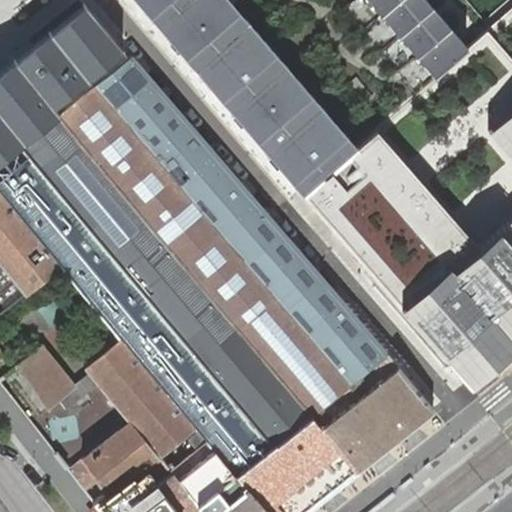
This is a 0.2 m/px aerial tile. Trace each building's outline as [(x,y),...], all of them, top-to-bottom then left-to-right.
[(135,0),(300,187),(354,141),(233,5),(239,0),(367,0),(431,74),(466,45),(426,0),(135,0)] [(511,4),(477,35),(466,45),(431,74),(354,141),(300,187),(467,382),(511,343),(511,4)] [(87,5),(15,60),(57,114),(94,85),(128,59),(87,5)] [(271,220),(132,56),(128,59),(94,85),(359,395),(396,364),(271,220)] [(0,160),(21,144),(57,114),(15,60),(0,71),(0,160)] [(321,425),(359,395),(94,85),(57,114),(321,425)] [(21,144),(282,456),(321,425),(57,114),(21,144)] [(235,475),(245,485),(282,456),(21,144),(0,160),(0,192),(9,204),(33,233),(58,263),(121,338),(189,419),(197,429),(235,475)] [(0,211),(9,204),(0,192),(0,211)] [(0,259),(33,233),(9,204),(0,211),(0,259)] [(0,263),(24,292),(58,263),(33,233),(0,259),(0,263)] [(0,311),(24,292),(0,263),(0,311)] [(169,467),(183,456),(168,436),(189,419),(121,338),(86,367),(89,371),(75,382),(43,343),(18,363),(47,406),(58,397),(65,406),(97,380),(128,419),(82,457),(67,468),(93,501),(105,493),(158,455),(159,455),(169,467)] [(433,407),(396,364),(359,395),(397,436),(415,422),(433,407)] [(377,452),(397,436),(359,395),(321,425),(358,468),(377,452)] [(282,456),(318,499),(338,484),(358,468),(321,425),(282,456)] [(268,511),(245,485),(235,475),(197,429),(187,437),(195,446),(183,456),(169,467),(172,471),(156,483),(179,511),(190,511),(200,505),(205,511),(268,511)] [(105,493),(93,501),(101,511),(120,511),(156,483),(172,471),(169,467),(159,455),(158,455),(105,493)] [(245,485),(268,511),(301,511),(318,499),(282,456),(245,485)] [(179,511),(156,483),(120,511),(179,511)]
